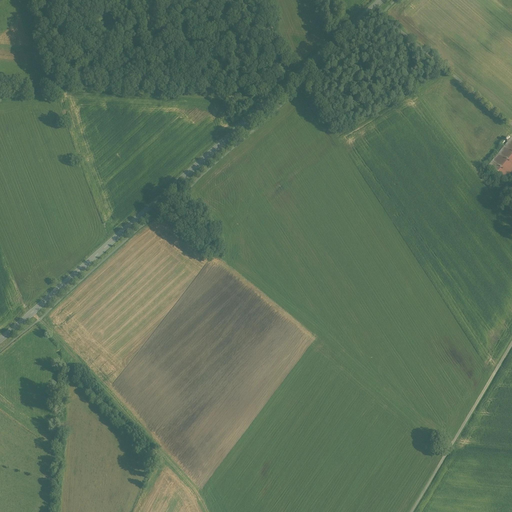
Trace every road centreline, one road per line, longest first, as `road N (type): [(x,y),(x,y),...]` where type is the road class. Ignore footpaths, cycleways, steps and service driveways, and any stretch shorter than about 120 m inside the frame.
road 1 (tertiary): [(0,340),(379,0)]
road 2 (track): [(208,511),(40,319)]
road 3 (track): [(262,85),(202,79),(185,9),(235,6)]
